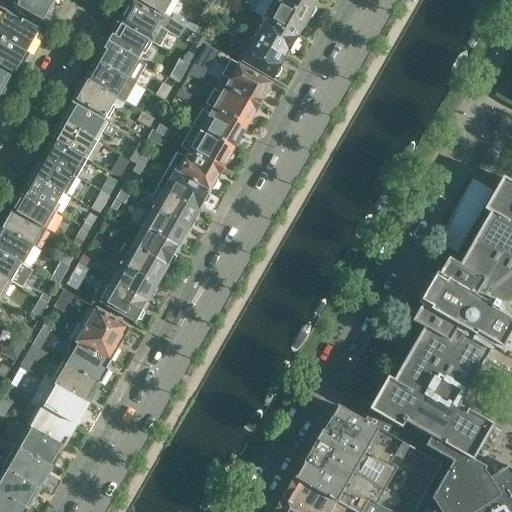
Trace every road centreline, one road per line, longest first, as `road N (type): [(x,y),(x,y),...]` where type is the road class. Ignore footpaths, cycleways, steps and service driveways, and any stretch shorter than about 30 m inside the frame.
road 1 (secondary): [(93,511),(381,0)]
road 2 (residential): [(250,511),(433,202)]
road 3 (residential): [(0,165),(95,0)]
